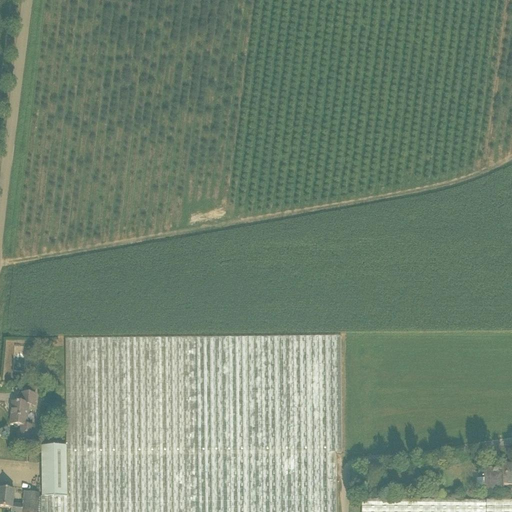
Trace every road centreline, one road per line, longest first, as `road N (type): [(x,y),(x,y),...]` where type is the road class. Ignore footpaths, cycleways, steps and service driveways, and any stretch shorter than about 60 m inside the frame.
road 1 (track): [(511,156),(431,188),(0,262)]
road 2 (unclassified): [(0,219),(27,0)]
road 3 (unclassified): [(345,511),(349,469),(365,462),(511,442)]
